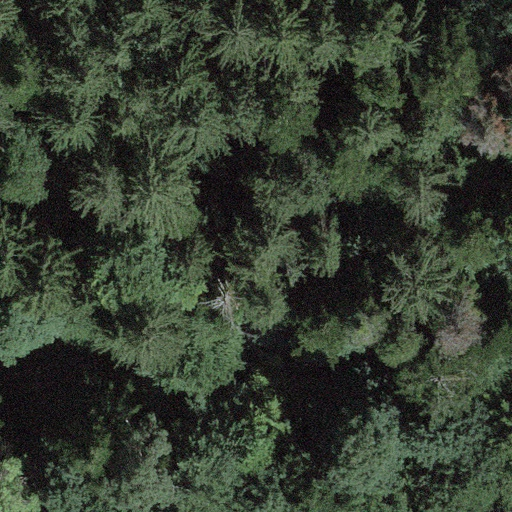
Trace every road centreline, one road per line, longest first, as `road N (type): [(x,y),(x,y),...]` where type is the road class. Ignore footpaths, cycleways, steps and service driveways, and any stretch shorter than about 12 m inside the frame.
road 1 (track): [(158,350),(511,313)]
road 2 (track): [(0,276),(158,350)]
road 3 (track): [(158,350),(0,388)]
